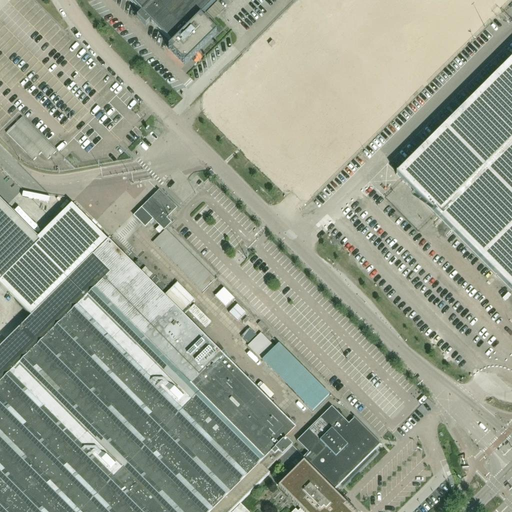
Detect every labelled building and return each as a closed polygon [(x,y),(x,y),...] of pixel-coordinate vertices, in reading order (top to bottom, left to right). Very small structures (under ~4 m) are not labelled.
[(199,18),(216,0),(128,0),(141,13),(137,18),(145,26),(146,26),(150,22),(173,45),(199,18)] [(414,0),(424,12),(432,16),(446,5),(448,0),(414,0)] [(199,18),(173,45),(169,50),(186,67),(218,36),(199,18)] [(511,58),(395,175),(511,291),(511,58)] [(368,83),(374,77),(369,72),(363,78),(368,83)] [(6,133),(27,154),(42,138),(22,118),(6,133)] [(157,196),(147,207),(152,212),(149,215),(148,215),(153,220),(159,226),(155,230),(159,234),(169,224),(165,220),(177,209),(166,198),(165,198),(165,199),(163,201),(157,196)] [(93,257),(108,241),(71,204),(38,238),(0,200),(0,286),(31,318),(39,309),(79,269),(93,257)] [(213,281),(164,231),(151,243),(200,293),(213,281)] [(0,511),(352,511),(346,505),(341,500),(333,492),(340,485),(343,489),(378,454),(374,451),(381,444),(353,416),(352,417),(347,423),(331,408),(297,442),(308,453),(303,458),(292,447),(285,439),(296,429),(182,315),(125,258),(114,247),(108,241),(93,257),(79,269),(39,309),(31,318),(22,326),(7,341),(0,347),(0,511)] [(177,283),(164,296),(182,314),(195,301),(177,283)] [(223,289),(215,297),(225,308),(233,300),(223,289)] [(194,306),(188,312),(205,329),(211,323),(194,306)] [(274,348),(260,333),(247,346),(261,361),(274,348)] [(329,395),(300,366),(278,344),(262,361),(312,412),(329,395)]
